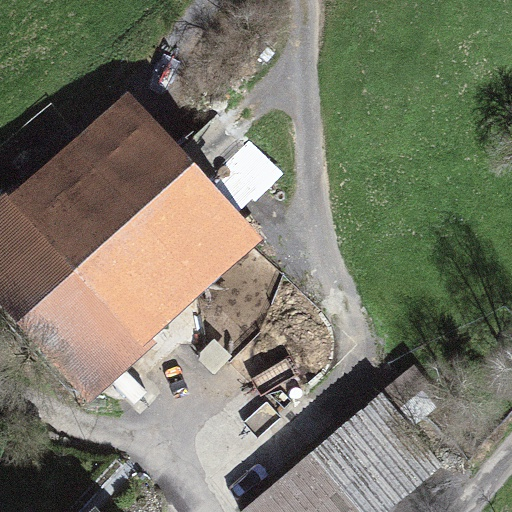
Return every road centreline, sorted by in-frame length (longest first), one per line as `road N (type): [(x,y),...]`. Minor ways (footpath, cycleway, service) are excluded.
road 1 (track): [(188,490),(230,330),(317,217),(306,0)]
road 2 (track): [(0,394),(188,490)]
